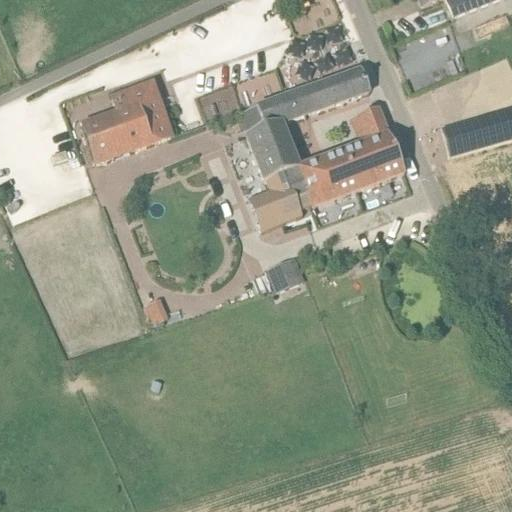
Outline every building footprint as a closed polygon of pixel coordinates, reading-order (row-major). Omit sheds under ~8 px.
[(444,0),(415,0),(420,11),(445,1),(444,0)] [(453,21),(506,0),(457,0),(446,4),(453,21)] [(279,130),(369,96),(360,75),(242,117),(250,139),(246,141),(264,186),(266,186),(280,222),(312,210),(313,212),(403,178),(376,113),(360,120),(370,146),(297,173),(279,130)] [(94,169),(171,141),(151,87),(111,102),(116,118),(80,130),(94,169)] [(511,115),(442,135),(449,159),(511,140),(511,115)] [(294,261),(265,271),(273,296),(303,286),(294,261)] [(146,308),(152,330),(170,324),(164,303),(146,308)]
